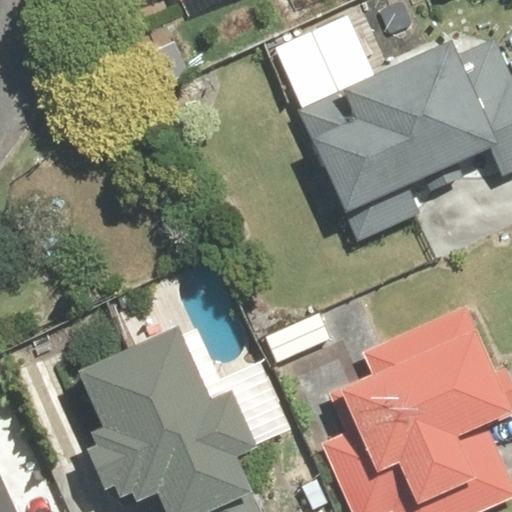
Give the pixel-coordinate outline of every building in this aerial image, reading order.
[(326,219),(439,170),(478,154),(490,181),(511,171),(511,75),(504,79),(487,41),(438,62),(433,51),(291,113),(304,142),(294,146),(326,219)] [(485,511),(511,501),(480,429),(511,415),(511,407),(496,372),(483,378),(455,313),(354,357),(363,378),(321,397),(338,437),(315,448),(343,511),(485,511)] [(315,318),(260,342),(272,370),(327,346),(315,318)] [(160,336),(61,380),(86,435),(72,441),(76,452),(67,456),(86,499),(96,495),(102,507),(116,501),(120,511),(138,503),(142,511),(209,511),(234,501),(218,464),(245,453),(219,396),(193,408),(160,336)] [(17,511),(0,470),(0,511),(17,511)]
